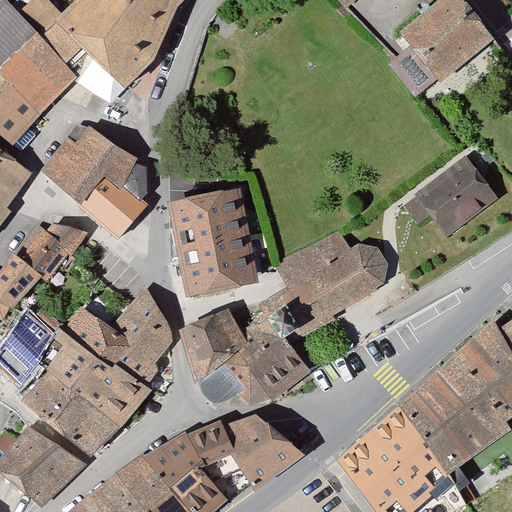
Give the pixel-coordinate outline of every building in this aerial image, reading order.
[(183,0),(58,0),(65,6),(55,18),(38,0),(14,0),(5,7),(0,2),(0,152),(5,156),(76,79),(109,105),(146,72),(171,13),(183,0)] [(324,0),(342,21),(367,1),(372,7),(379,0),(324,0)] [(486,46),(449,0),(444,0),(394,41),(404,53),(384,69),(412,104),(486,46)] [(136,167),(77,126),(34,175),(112,247),(141,212),(122,191),(136,167)] [(494,206),(461,160),(406,200),(409,204),(399,212),(412,231),(423,223),(439,245),(494,206)] [(0,217),(23,180),(0,161),(0,217)] [(238,192),(171,205),(190,292),(255,280),(238,192)] [(84,241),(46,228),(14,274),(8,270),(0,282),(0,332),(2,334),(30,293),(43,302),(84,241)] [(236,347),(218,316),(177,334),(186,393),(213,410),(233,401),(244,415),(304,378),(286,353),(327,329),(325,325),(371,298),(368,293),(377,288),(380,269),(370,254),(352,250),(347,251),(338,235),(270,270),(282,294),(261,307),(266,316),(248,327),(248,337),(236,347)] [(167,348),(144,291),(104,336),(75,315),(56,343),(47,336),(42,341),(17,323),(0,351),(0,363),(24,384),(41,364),(51,371),(26,401),(94,452),(147,398),(143,393),(156,375),(154,365),(167,348)] [(396,414),(334,465),(371,511),(415,511),(450,481),(511,436),(511,323),(500,330),(495,324),(396,414)] [(223,511),(294,456),(247,424),(215,434),(214,429),(178,438),(132,463),(70,511),(223,511)] [(37,511),(81,474),(23,433),(0,457),(0,485),(31,511),(37,511)]
